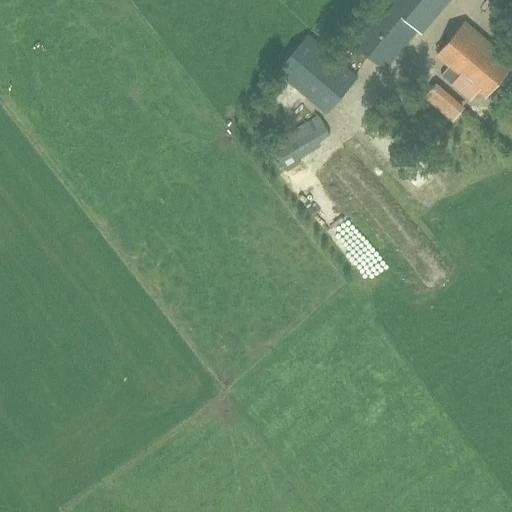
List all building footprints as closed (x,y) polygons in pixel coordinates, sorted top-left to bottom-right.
[(443,0),(386,0),(352,41),(387,70),(420,28),(443,0)] [(485,97),(511,64),(511,61),(465,22),(437,56),(449,66),(441,76),(451,85),(459,75),(485,97)] [(359,78),(310,37),(280,74),(329,115),(359,78)] [(436,83),(424,98),(453,122),(465,107),(436,83)] [(296,154),(330,133),(317,113),(270,142),(288,171),(301,163),(296,154)] [(320,220),(335,205),(328,198),(313,212),(320,220)]
